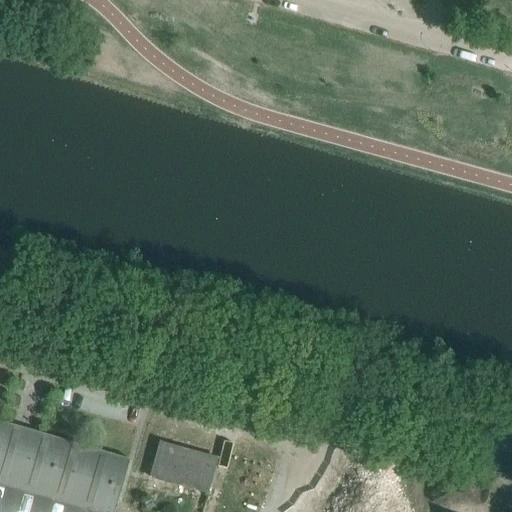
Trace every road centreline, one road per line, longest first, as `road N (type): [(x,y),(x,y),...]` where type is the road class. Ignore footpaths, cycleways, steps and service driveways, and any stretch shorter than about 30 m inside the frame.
road 1 (tertiary): [(511,437),(0,298)]
road 2 (residential): [(427,35),(297,0)]
